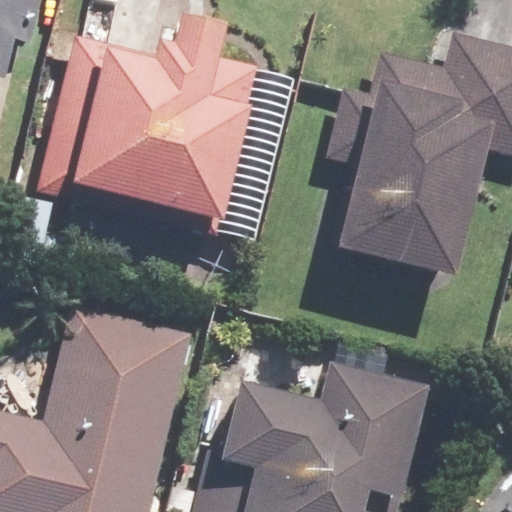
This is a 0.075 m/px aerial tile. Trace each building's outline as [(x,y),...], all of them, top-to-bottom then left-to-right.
[(0,0),(0,48),(17,52),(29,0),(0,0)] [(132,58),(62,41),(22,199),(57,207),(59,202),(197,236),(219,147),(227,149),(246,73),(195,61),(200,40),(155,29),(148,56),(133,52),(132,58)] [(429,75),(363,59),(353,101),(331,96),(314,165),(336,170),(328,202),(302,195),(292,236),(318,243),(313,263),(430,291),(464,154),(511,165),(511,57),(438,39),(429,75)] [(134,511),(176,341),(56,312),(29,426),(0,418),(0,511),(134,511)] [(294,413),(213,394),(183,511),(376,511),(404,400),(304,375),(294,413)]
